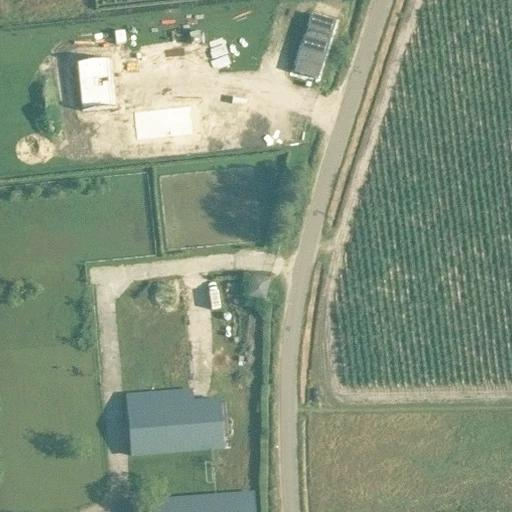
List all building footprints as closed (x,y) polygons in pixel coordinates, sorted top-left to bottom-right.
[(312,15),(294,72),(318,80),(335,23),(312,15)] [(110,59),(77,63),(82,112),(115,108),(110,59)] [(189,107),(133,112),(136,140),(192,135),(189,107)] [(245,191),(0,205),(0,258),(249,243),(245,191)] [(251,296),(263,298),(266,282),(254,280),(251,296)] [(58,511),(48,355),(0,358),(0,423),(6,511),(58,511)] [(200,402),(126,409),(130,457),(204,451),(224,449),(220,401),(200,402)] [(130,505),(130,511),(254,511),(253,494),(130,505)]
